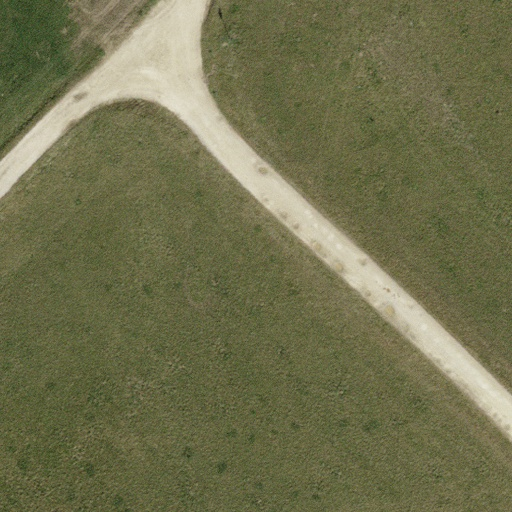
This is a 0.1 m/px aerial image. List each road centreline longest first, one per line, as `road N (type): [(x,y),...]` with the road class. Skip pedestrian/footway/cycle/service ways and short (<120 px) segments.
road 1 (track): [(511,427),(142,51)]
road 2 (track): [(0,183),(142,51),(184,0)]
